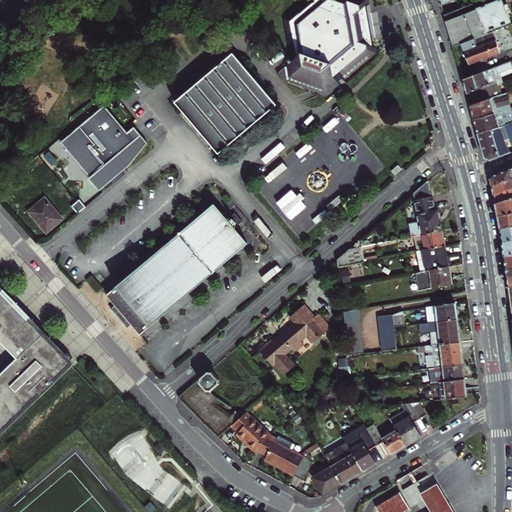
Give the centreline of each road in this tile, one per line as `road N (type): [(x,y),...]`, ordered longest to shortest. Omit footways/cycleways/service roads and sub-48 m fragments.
road 1 (residential): [(158,399),(426,165),(460,148)]
road 2 (residential): [(0,222),(158,399)]
road 3 (primary): [(467,175),(501,404)]
road 4 (residential): [(332,511),(349,493),(501,404)]
road 5 (residential): [(158,399),(230,474),(297,511)]
road 6 (primary): [(413,0),(460,148)]
